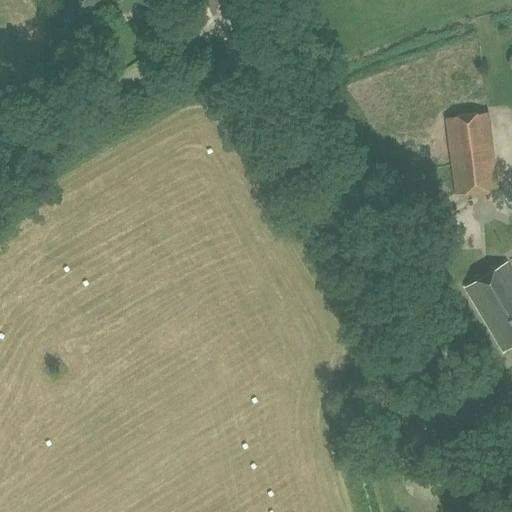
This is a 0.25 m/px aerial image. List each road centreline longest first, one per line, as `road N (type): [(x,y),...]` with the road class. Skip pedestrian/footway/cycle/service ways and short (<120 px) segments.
road 1 (unclassified): [(511,473),(242,19)]
road 2 (unclassified): [(0,166),(242,19)]
